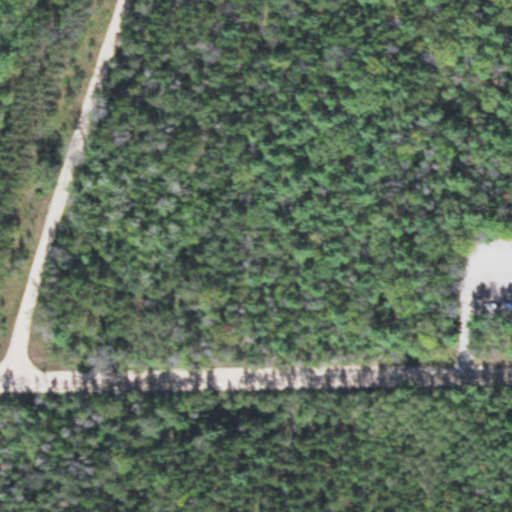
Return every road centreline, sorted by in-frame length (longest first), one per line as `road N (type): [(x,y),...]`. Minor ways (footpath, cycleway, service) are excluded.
road 1 (residential): [(0,381),(511,370)]
road 2 (residential): [(14,381),(141,0)]
